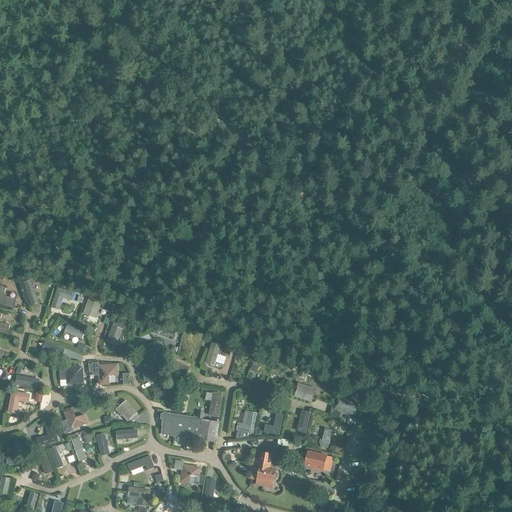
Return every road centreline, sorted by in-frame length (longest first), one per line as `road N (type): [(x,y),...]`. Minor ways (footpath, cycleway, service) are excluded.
road 1 (track): [(511,372),(98,0)]
road 2 (track): [(387,413),(409,397),(511,385)]
